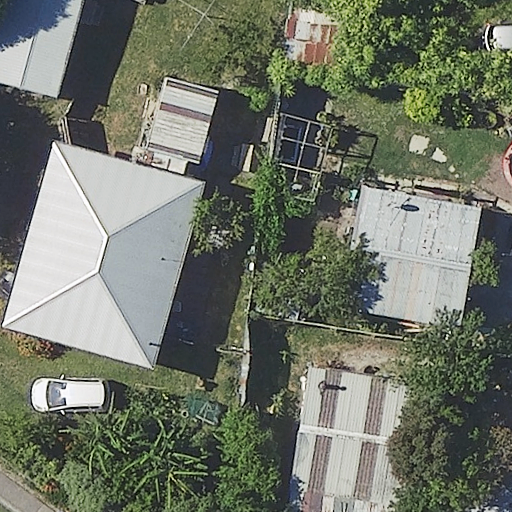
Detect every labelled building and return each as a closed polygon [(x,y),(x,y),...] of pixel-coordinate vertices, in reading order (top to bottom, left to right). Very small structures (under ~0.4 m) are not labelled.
[(0,85),(77,106),(105,0),(20,0),(0,75),(0,85)] [(377,11),(312,3),(302,86),(366,94),(377,11)] [(247,97),(182,77),(158,154),(223,174),(247,97)] [(218,195),(77,156),(26,336),(167,376),(218,195)] [(511,209),(380,191),(363,314),(511,335),(511,209)] [(355,272),(271,253),(255,325),(339,344),(355,272)] [(420,511),(440,393),(324,374),(301,511),(420,511)]
